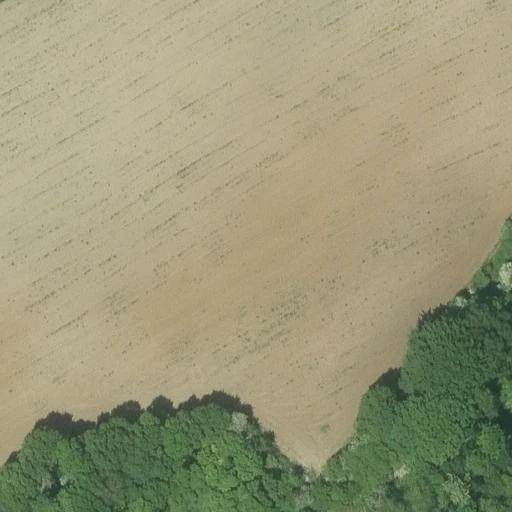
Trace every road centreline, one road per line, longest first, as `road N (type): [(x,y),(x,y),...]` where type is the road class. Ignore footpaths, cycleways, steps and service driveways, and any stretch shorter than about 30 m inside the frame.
road 1 (track): [(416,511),(415,460),(439,382),(467,319),(511,266)]
road 2 (track): [(439,382),(376,511)]
